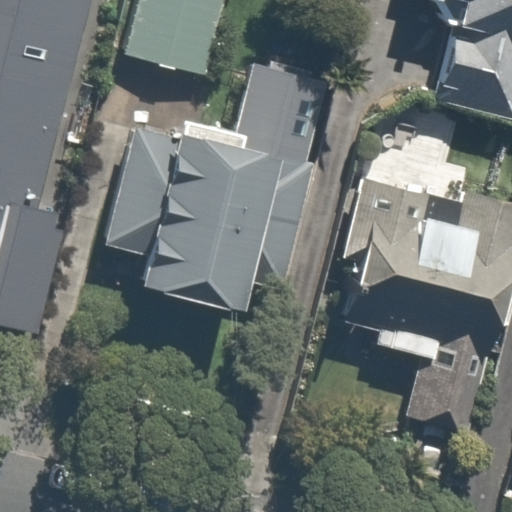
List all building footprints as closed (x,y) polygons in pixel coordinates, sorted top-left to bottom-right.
[(226,0),(136,0),(130,28),(121,66),(207,86),(226,0)] [(511,0),(417,0),(411,28),(452,37),(437,108),(511,123),(511,0)] [(133,131),(97,262),(143,275),(132,316),(246,347),(266,273),(289,279),(340,95),(249,70),(225,156),(133,131)] [(0,292),(18,297),(66,100),(0,83),(0,292)] [(425,146),(368,135),(341,264),(356,267),(342,333),(379,341),(375,360),(439,374),(444,350),(494,360),(511,272),(511,214),(415,195),(425,146)] [(463,387),(403,380),(397,435),(457,442),(463,387)] [(511,511),(511,487),(509,487),(503,511),(511,511)]
